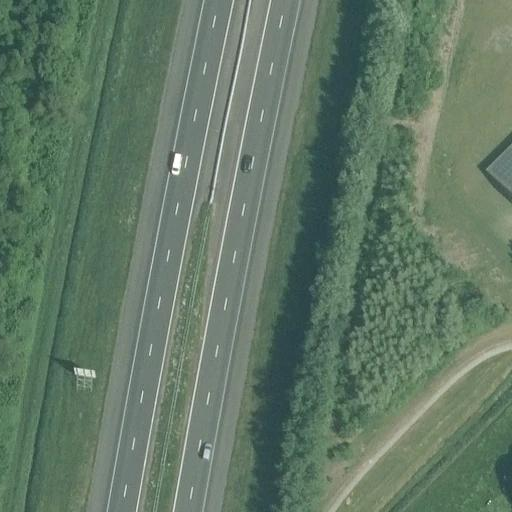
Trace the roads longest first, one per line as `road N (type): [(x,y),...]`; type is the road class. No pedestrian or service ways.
road 1 (motorway): [(217,0),(119,511)]
road 2 (motorway): [(195,511),(292,0)]
